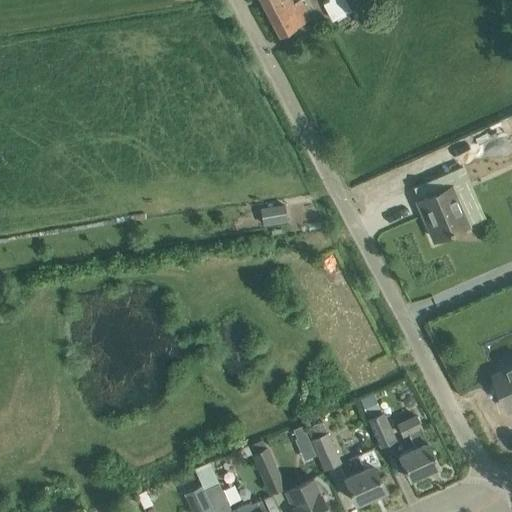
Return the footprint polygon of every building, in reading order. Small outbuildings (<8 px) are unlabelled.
[(260,0),(279,36),(311,19),(301,0),(296,0),(293,2),(291,0),(260,0)] [(334,0),(324,6),(332,23),(352,13),(345,0),(334,0)] [(428,223),(435,239),(467,225),(450,187),(419,201),(419,202),(422,200),(432,221),(428,223)] [(260,209),(263,226),(287,223),(285,205),(260,209)] [(511,368),(495,376),(509,409),(511,407),(511,405),(511,404),(511,368)] [(369,395),(359,399),(368,418),(378,413),(369,395)] [(383,412),(368,419),(380,445),(395,439),(383,412)] [(398,454),(410,479),(439,466),(427,441),(420,427),(421,426),(416,415),(398,424),(403,434),(408,432),(415,447),(398,454)] [(302,425),(293,429),(297,438),(306,434),(302,425)] [(327,432),(311,439),(324,469),(340,462),(327,432)] [(251,453),(270,492),(286,485),(267,445),(251,453)] [(364,467),(344,476),(356,503),(385,490),(374,466),(379,463),(372,447),(358,454),(364,467)] [(215,511),(231,511),(233,511),(212,464),(197,471),(203,484),(215,511)] [(302,483),(286,490),(288,496),(294,508),(295,511),(329,511),(321,493),(320,493),(315,484),(313,478),(302,483)] [(215,511),(203,484),(184,492),(193,511),(215,511)] [(145,490),(136,494),(143,508),(152,503),(145,490)] [(235,511),(267,511),(261,499),(251,504),(249,501),(235,507),(235,511)]
